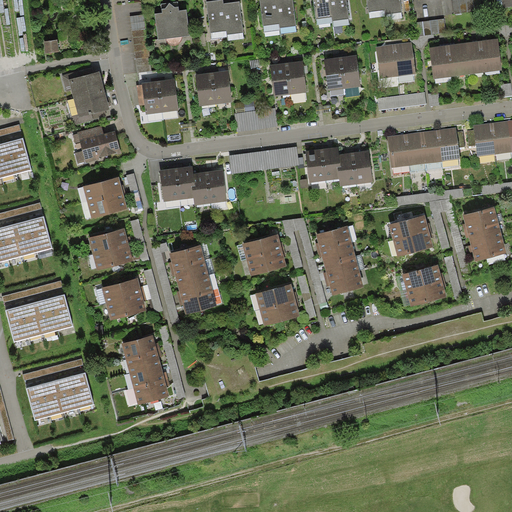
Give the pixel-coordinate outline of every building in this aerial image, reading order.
[(227,31),(223,3),(223,0),(218,0),(207,1),(210,33),(227,31)] [(280,24),(276,0),(260,0),(263,26),(280,24)] [(276,0),(280,24),(280,27),(296,25),(293,0),(276,0)] [(332,17),(330,0),(313,0),(316,19),(332,17)] [(330,0),(332,17),(333,20),(349,18),(346,0),(330,0)] [(385,10),(383,0),(367,0),(368,12),(385,10)] [(383,0),(385,10),(385,13),(402,11),(400,0),(383,0)] [(481,0),(453,0),(452,0),(454,15),(483,11),(481,0)] [(223,3),(227,31),(227,34),(243,32),(240,1),(223,3)] [(174,37),(170,2),(166,8),(162,9),(162,12),(155,13),(158,39),(174,37)] [(170,2),(174,37),(190,35),(187,9),(179,10),(178,6),(175,7),(170,2)] [(144,14),(130,16),(138,73),(152,71),(144,14)] [(444,19),(415,23),(417,37),(446,33),(444,19)] [(498,38),(480,41),(484,72),(502,70),(498,38)] [(58,40),(44,42),(45,53),(59,51),(58,40)] [(468,74),(484,72),(480,41),(464,43),(468,74)] [(394,44),(398,76),(416,74),(412,42),(394,44)] [(451,76),(468,74),(464,43),(447,45),(451,76)] [(398,76),(394,44),(376,46),(380,79),(398,76)] [(434,79),(451,76),(447,45),(430,47),(434,79)] [(340,57),(344,89),(361,87),(357,55),(340,57)] [(344,89),(340,57),(324,59),(328,91),(344,89)] [(260,59),(250,60),(251,69),(261,66),(260,59)] [(286,63),(290,94),(306,92),(302,61),(286,63)] [(290,94),(286,63),(270,65),(274,96),(290,94)] [(69,79),(94,73),(92,66),(62,73),(66,91),(71,89),(69,79)] [(212,72),(216,104),(232,102),(228,70),(212,72)] [(74,98),(105,91),(100,72),(94,73),(69,79),(71,89),(74,98)] [(216,104),(212,72),(196,74),(200,106),(216,104)] [(174,79),(158,81),(162,112),(178,110),(174,79)] [(146,115),(162,112),(158,81),(152,82),(142,83),(142,84),(137,85),(139,105),(145,104),(146,115)] [(510,84),(501,85),(502,97),(511,96),(510,84)] [(105,91),(74,98),(78,115),(78,117),(105,110),(109,109),(105,91)] [(439,93),(429,94),(430,107),(440,106),(439,93)] [(425,95),(377,101),(379,114),(427,108),(425,95)] [(254,101),(244,102),(245,112),(255,110),(254,101)] [(235,103),(236,113),(245,112),(244,102),(235,103)] [(236,113),(234,113),(237,133),(278,127),(275,108),(255,110),(245,112),(236,113)] [(107,117),(105,110),(78,117),(78,115),(71,116),(74,125),(107,117)] [(491,123),(495,154),(511,152),(508,120),(491,123)] [(476,145),(478,157),(495,154),(491,123),(474,125),(474,130),(476,145)] [(20,124),(0,129),(0,135),(22,130),(20,124)] [(102,125),(78,132),(78,133),(80,140),(104,133),(102,125)] [(456,127),(437,130),(442,161),(460,159),(458,147),(457,132),(456,127)] [(104,133),(80,140),(81,142),(83,150),(75,153),(78,164),(86,162),(86,163),(100,160),(99,157),(121,152),(115,130),(104,133)] [(437,130),(421,132),(425,163),(442,161),(437,130)] [(469,146),(476,145),(474,130),(467,131),(469,146)] [(463,131),(457,132),(458,147),(465,147),(463,131)] [(405,134),(409,165),(425,163),(421,132),(405,134)] [(387,136),(391,168),(409,165),(405,134),(387,136)] [(22,139),(8,143),(16,174),(30,170),(22,139)] [(8,143),(0,144),(0,170),(2,177),(16,174),(8,143)] [(299,165),(297,147),(229,155),(232,174),(299,165)] [(339,147),(321,149),(325,181),(339,179),(338,168),(341,167),(340,154),(339,147)] [(306,151),(310,182),(325,181),(321,149),(306,151)] [(369,150),(353,152),(357,184),(373,182),(369,150)] [(357,184),(353,152),(340,154),(341,167),(338,168),(339,179),(340,186),(357,184)] [(193,166),(176,168),(180,200),(194,198),(192,187),(196,186),(194,173),(193,166)] [(160,170),(164,202),(180,200),(176,168),(160,170)] [(223,169),(208,171),(212,203),(227,201),(223,169)] [(212,203),(208,171),(194,173),(196,186),(192,187),(194,198),(195,205),(212,203)] [(134,173),(127,175),(137,211),(144,209),(134,173)] [(83,186),(87,202),(125,192),(123,184),(121,185),(119,177),(83,186)] [(511,181),(482,186),(483,194),(511,190),(511,181)] [(462,188),(395,197),(396,206),(429,202),(441,249),(450,247),(441,212),(445,211),(463,274),(470,271),(451,197),(464,196),(462,188)] [(125,192),(87,202),(91,218),(128,209),(125,199),(127,198),(125,192)] [(40,202),(0,213),(0,219),(42,208),(40,202)] [(464,231),(498,222),(494,208),(463,216),(465,224),(463,225),(464,231)] [(389,225),(393,240),(431,230),(429,222),(427,223),(425,216),(389,225)] [(44,217),(29,221),(37,252),(52,248),(44,217)] [(296,268),(303,266),(294,231),(299,230),(319,304),(327,302),(304,217),(282,220),(296,268)] [(139,219),(131,221),(140,254),(141,258),(142,262),(149,260),(139,219)] [(29,221),(14,225),(23,256),(37,252),(29,221)] [(471,245),(502,237),(498,222),(464,231),(466,238),(469,238),(471,245)] [(9,260),(23,256),(14,225),(0,229),(9,260)] [(318,250),(352,241),(348,226),(316,234),(318,243),(316,243),(318,250)] [(0,262),(9,260),(0,229),(0,228),(0,262)] [(125,228),(88,238),(93,254),(129,244),(127,237),(125,228)] [(431,230),(393,240),(397,257),(433,247),(431,237),(433,236),(431,230)] [(242,244),(246,259),(285,249),(283,242),(280,242),(278,235),(242,244)] [(475,262),(507,253),(502,237),(471,245),(468,246),(470,252),(473,252),(475,262)] [(324,264),(355,256),(352,241),(318,250),(319,257),(322,256),(324,264)] [(159,244),(159,246),(161,253),(169,251),(167,242),(159,244)] [(129,244),(93,254),(97,270),(133,261),(132,257),(129,244)] [(159,246),(152,248),(173,325),(180,323),(161,253),(159,246)] [(171,269),(205,260),(201,246),(169,254),(171,262),(169,263),(171,269)] [(285,249),(246,259),(251,276),(287,266),(284,256),(286,255),(285,249)] [(452,255),(444,257),(456,299),(463,297),(452,255)] [(326,280),(359,270),(355,256),(324,264),(326,272),(324,272),(326,280)] [(177,283),(209,275),(205,260),(171,269),(173,276),(175,276),(177,283)] [(402,275),(406,290),(445,279),(443,272),(440,273),(438,265),(402,275)] [(144,271),(155,313),(163,311),(152,268),(144,271)] [(364,288),(359,270),(326,280),(327,286),(330,286),(332,296),(364,288)] [(179,299),(212,290),(209,275),(177,283),(179,291),(177,291),(179,299)] [(305,275),(298,277),(309,319),(316,316),(305,275)] [(102,288),(106,304),(146,293),(144,285),(140,286),(138,278),(102,288)] [(445,279),(406,290),(411,306),(447,297),(444,287),(446,286),(445,279)] [(62,280),(2,296),(4,302),(63,286),(62,280)] [(255,294),(259,309),(298,298),(296,291),(294,292),(291,284),(255,294)] [(217,307),(212,290),(179,299),(180,305),(183,305),(186,315),(217,307)] [(146,293),(106,304),(110,320),(146,310),(144,300),(147,299),(146,293)] [(65,295),(50,299),(58,330),(73,326),(65,295)] [(298,298),(259,309),(264,325),(300,316),(297,305),(300,305),(298,298)] [(50,299),(35,303),(43,334),(58,330),(50,299)] [(29,338),(43,334),(35,303),(21,307),(29,338)] [(14,342),(29,338),(21,307),(6,311),(14,342)] [(167,326),(159,328),(178,399),(186,397),(167,326)] [(153,335),(122,344),(126,359),(160,349),(159,343),(155,343),(153,335)] [(126,359),(129,373),(161,364),(159,357),(162,356),(160,349),(126,359)] [(82,358),(22,374),(24,380),(84,365),(82,358)] [(129,373),(133,388),(168,378),(167,372),(163,373),(161,364),(129,373)] [(85,374),(71,377),(79,408),(94,404),(85,374)] [(71,377),(56,381),(65,412),(79,408),(71,377)] [(168,378),(133,388),(138,405),(169,397),(166,386),(170,385),(168,378)] [(50,416),(65,412),(56,381),(42,385),(50,416)] [(0,384),(0,408),(8,441),(14,440),(0,384)] [(35,420),(50,416),(42,385),(27,389),(35,420)]
